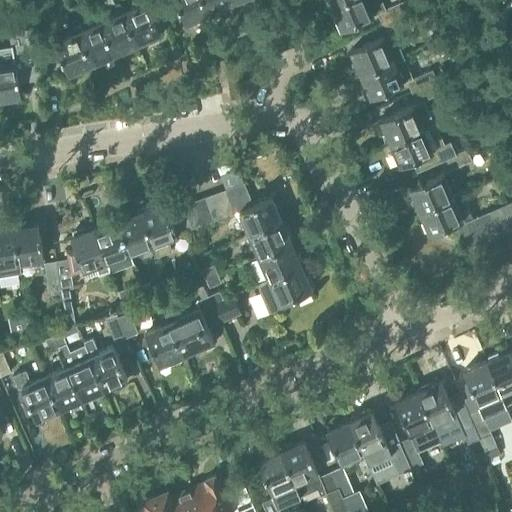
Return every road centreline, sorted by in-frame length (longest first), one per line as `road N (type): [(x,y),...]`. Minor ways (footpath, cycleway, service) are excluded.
road 1 (residential): [(405,333),(303,122),(279,115),(0,165)]
road 2 (residential): [(405,333),(0,510)]
